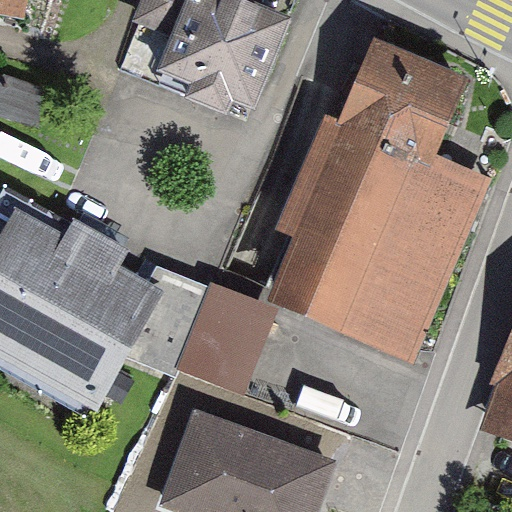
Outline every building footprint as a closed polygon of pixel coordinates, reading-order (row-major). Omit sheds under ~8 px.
[(0,0),(0,8),(43,17),(46,0),(0,0)] [(280,24),(220,0),(184,0),(152,78),(242,116),(280,24)] [(470,72),(376,31),(340,114),(328,109),(279,222),(294,229),(265,297),(416,362),(498,173),(437,147),(470,72)] [(0,113),(40,128),(43,86),(5,73),(0,79),(0,113)] [(65,230),(17,203),(0,233),(0,351),(103,408),(132,352),(176,370),(212,285),(148,260),(141,272),(123,262),(132,246),(76,213),(65,230)] [(213,280),(212,285),(176,370),(246,395),(280,305),(213,280)] [(511,338),(496,379),(501,381),(511,385),(511,405),(501,436),(511,439),(511,338)] [(511,405),(511,385),(501,381),(484,429),(501,436),(511,405)] [(319,511),(339,457),(196,407),(161,505),(182,511),(319,511)]
